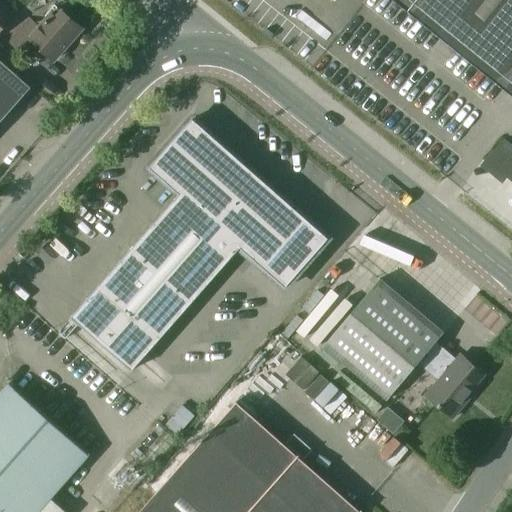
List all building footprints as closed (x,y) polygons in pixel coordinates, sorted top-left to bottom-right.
[(511,0),(393,0),(511,95),(511,0)] [(0,34),(14,18),(0,5),(0,34)] [(27,58),(37,46),(55,61),(82,30),(57,8),(40,28),(28,17),(7,41),(27,58)] [(0,60),(0,123),(31,88),(0,60)] [(433,101),(426,111),(474,145),(481,135),(433,101)] [(72,317),(132,371),(240,248),(286,288),(329,239),(193,119),(149,168),(180,195),(72,317)] [(511,147),(505,141),(488,162),(511,181),(511,147)] [(419,363),(420,364),(440,380),(426,396),(453,418),(473,394),(470,392),(484,375),(461,355),(456,361),(435,344),(444,333),(380,279),(323,347),(387,401),(419,363)] [(90,456),(76,444),(9,385),(0,394),(0,511),(65,511),(52,500),(90,456)] [(255,419),(237,403),(140,511),(358,511),(359,511),(255,419)] [(386,406),(375,418),(392,433),(402,421),(386,406)]
